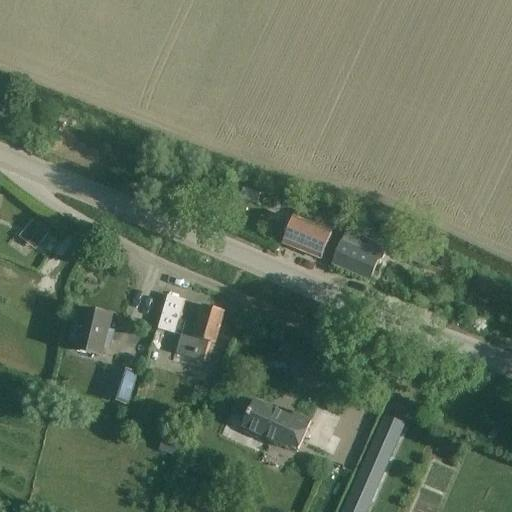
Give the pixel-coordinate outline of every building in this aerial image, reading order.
[(321,258),(330,239),(331,236),(292,220),(283,241),(321,258)] [(31,221),(23,232),(39,245),(48,234),(31,221)] [(369,282),(381,255),(385,247),(347,230),(331,265),(369,282)] [(176,335),(185,302),(165,296),(156,330),(176,335)] [(215,345),(224,313),(202,307),(196,326),(183,322),(174,355),(206,364),(211,344),(215,345)] [(74,323),(70,342),(75,343),(73,352),(101,358),(103,349),(108,351),(113,332),(108,331),(111,317),(82,310),(79,324),(74,323)] [(128,407),(138,376),(114,369),(105,400),(128,407)] [(253,403),(239,397),(232,413),(245,419),(241,428),(286,449),(288,446),(298,451),(311,423),(292,414),(291,418),(253,401),(253,403)] [(366,511),(404,424),(384,416),(356,480),(342,511),(366,511)]
